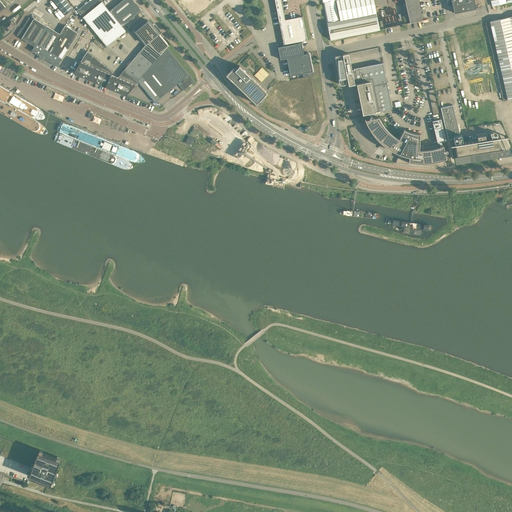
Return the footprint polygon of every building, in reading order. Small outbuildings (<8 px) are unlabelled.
[(72,9),(64,0),(52,0),(65,15),(72,9)] [(89,0),(90,0),(77,10),(81,16),(101,0),(89,0)] [(132,0),(122,0),(109,11),(102,2),(96,6),(121,35),(126,31),(122,27),(142,11),(132,0)] [(209,41),(221,55),(234,44),(235,46),(241,41),(239,40),(249,32),(222,0),(220,0),(194,22),(206,37),(209,41)] [(274,0),(282,36),(283,41),(284,45),(307,40),(302,16),(285,20),(284,13),(285,12),(285,10),(283,10),(281,0),(274,0)] [(373,0),(322,0),(327,22),(376,13),(373,0)] [(418,0),(404,0),(410,23),(423,20),(418,0)] [(451,0),(454,13),(476,8),(474,0),(451,0)] [(121,35),(96,6),(83,17),(107,46),(121,35)] [(331,41),(356,35),(356,34),(379,29),(376,13),(327,22),(331,41)] [(511,16),(509,17),(491,21),(486,22),(487,29),(492,54),(503,101),(511,98),(511,16)] [(16,20),(14,17),(3,26),(3,27),(4,28),(5,28),(7,31),(16,24),(14,21),(16,20)] [(17,34),(16,35),(21,39),(22,39),(33,46),(34,47),(32,50),(31,50),(38,55),(50,35),(44,31),(47,26),(46,25),(35,19),(35,18),(34,18),(32,17),(31,19),(29,17),(22,28),(21,28),(17,34)] [(73,29),(76,24),(69,20),(66,24),(73,29)] [(126,95),(138,81),(166,47),(167,47),(168,46),(169,45),(148,20),(148,21),(135,31),(146,44),(120,75),(118,77),(111,74),(112,72),(87,51),(74,73),(82,77),(86,79),(86,78),(95,82),(95,83),(98,84),(99,84),(114,90),(117,92),(117,91),(126,95)] [(50,35),(38,55),(39,56),(44,60),(45,59),(57,67),(58,66),(57,66),(78,33),(72,30),(67,27),(65,25),(60,34),(47,26),(44,31),(50,35)] [(302,73),(303,78),(311,76),(310,72),(312,71),(309,53),(303,54),(301,43),(278,47),(280,59),(287,58),(290,75),(302,73)] [(189,86),(191,84),(194,81),(189,75),(167,47),(166,47),(138,81),(155,102),(178,83),(183,90),(189,86)] [(370,86),(387,83),(386,82),(386,81),(383,63),(353,69),(354,70),(352,70),(349,53),(348,53),(342,54),(343,56),(341,56),(341,55),(335,56),(339,82),(339,83),(340,84),(341,85),(342,85),(343,85),(344,85),(344,84),(345,84),(345,83),(346,83),(346,82),(346,81),(348,80),(349,85),(356,84),(357,84),(370,81),(370,86)] [(239,66),(236,69),(234,68),(228,73),(227,75),(229,76),(256,103),(267,92),(239,66)] [(267,73),(261,67),(254,75),(261,82),(269,74),(267,73)] [(357,84),(363,114),(392,109),(387,83),(370,86),(370,81),(357,84)] [(0,87),(0,100),(12,107),(18,97),(0,87)] [(433,89),(428,91),(430,102),(436,101),(433,89)] [(0,100),(0,113),(7,117),(12,107),(0,100)] [(451,146),(455,145),(458,160),(488,155),(487,152),(503,149),(498,138),(497,138),(497,135),(493,136),(493,135),(493,132),(490,132),(491,135),(491,139),(486,140),(485,135),(477,136),(478,141),(465,143),(461,144),(460,141),(463,141),(462,134),(460,135),(453,105),(441,108),(448,139),(453,138),(454,142),(455,142),(455,145),(451,145),(451,146)] [(40,113),(35,123),(152,174),(157,163),(40,113)] [(443,145),(442,146),(441,144),(447,143),(441,120),(433,122),(438,144),(434,146),(429,147),(424,147),(419,147),(420,134),(419,134),(416,133),(413,133),(411,132),(408,131),(407,131),(405,130),(404,129),(399,139),(396,137),(394,136),(391,134),(389,132),(386,129),(383,126),(382,123),(380,120),(378,117),(373,118),(372,117),(372,116),(371,116),(370,116),(370,117),(370,118),(370,119),(366,120),(365,119),(366,122),(368,126),(370,129),(372,133),(374,136),(377,139),(379,141),(382,144),(386,146),(389,149),(391,150),(395,152),(397,153),(399,154),(395,163),(446,168),(444,160),(446,158),(445,153),(447,153),(447,152),(448,152),(448,151),(447,151),(447,150),(446,150),(444,151),(443,145)] [(32,122),(27,132),(151,186),(156,175),(152,174),(35,123),(32,122)] [(511,208),(498,213),(498,215),(499,217),(511,213),(511,208)] [(354,216),(359,217),(376,220),(379,220),(382,218),(382,217),(380,216),(378,215),(347,209),(345,209),(344,210),(344,211),(344,212),(344,213),(344,214),(354,216)] [(433,228),(431,225),(392,219),(388,220),(387,220),(387,221),(388,223),(389,225),(430,231),(433,228)] [(11,477),(13,478),(19,480),(21,481),(27,483),(29,476),(38,452),(3,438),(0,437),(0,472),(1,473),(2,474),(4,474),(11,477)] [(38,451),(38,452),(29,476),(31,477),(41,480),(51,484),(51,482),(52,481),(60,460),(38,451)]
